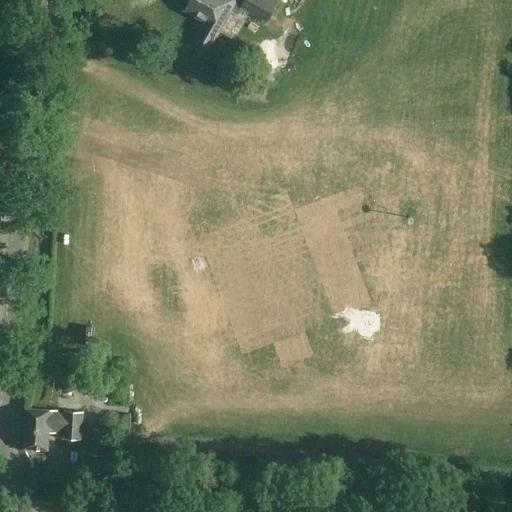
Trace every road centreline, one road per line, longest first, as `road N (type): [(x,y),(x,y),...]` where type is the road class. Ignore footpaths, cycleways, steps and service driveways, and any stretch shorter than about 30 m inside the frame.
road 1 (unclassified): [(417,511),(4,472)]
road 2 (tertiary): [(4,472),(24,145)]
road 3 (tertiary): [(24,145),(33,63),(54,0)]
